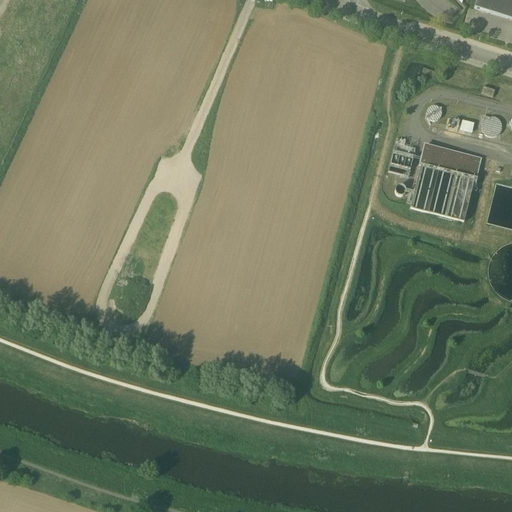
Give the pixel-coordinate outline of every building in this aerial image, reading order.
[(511,0),(476,0),(473,10),(511,22),(511,0)] [(481,95),(492,98),(495,92),(483,88),(481,95)] [(427,122),(441,119),(438,107),(424,110),(427,122)] [(502,132),(503,130),(502,127),(502,125),(501,123),(499,121),(496,119),(494,118),(492,118),(489,118),(487,118),(484,120),(482,121),(481,123),(480,125),(479,127),(479,130),(480,134),(481,136),(482,138),(486,140),(488,141),(491,141),(493,141),(495,141),(497,140),(499,138),(501,136),(502,134),(502,132)] [(462,122),(460,130),(472,133),(474,125),(462,122)] [(390,154),(388,165),(399,167),(401,156),(411,158),(413,149),(394,144),(392,154),(390,154)] [(419,169),(475,183),(480,160),(424,146),(419,169)]
